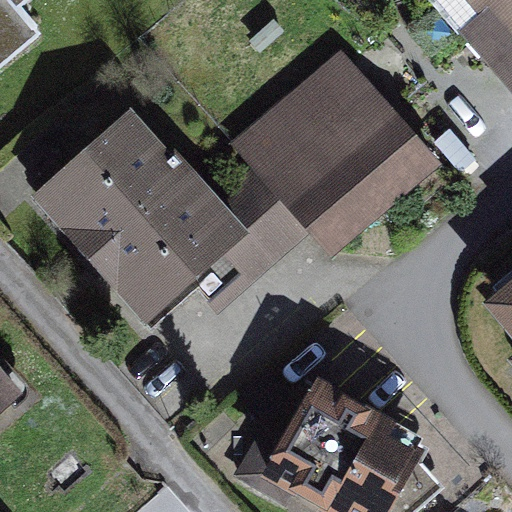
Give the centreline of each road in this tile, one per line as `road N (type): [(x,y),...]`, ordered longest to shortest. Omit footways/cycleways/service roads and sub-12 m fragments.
road 1 (residential): [(511,201),(379,317),(511,475)]
road 2 (unknown): [(401,298),(331,285),(108,394)]
road 3 (residential): [(0,273),(212,511)]
